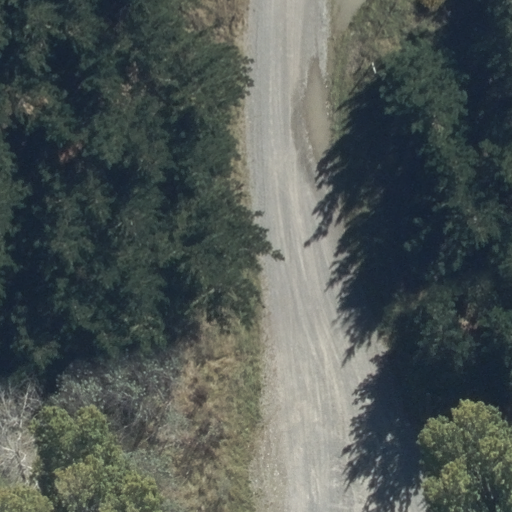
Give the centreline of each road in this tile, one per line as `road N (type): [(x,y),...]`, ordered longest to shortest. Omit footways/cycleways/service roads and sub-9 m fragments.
road 1 (unclassified): [(330,374),(305,247),(292,114),(297,4)]
road 2 (track): [(0,304),(18,138),(62,0)]
road 3 (unclassified): [(330,374),(365,511)]
road 4 (unclassified): [(322,511),(330,374)]
